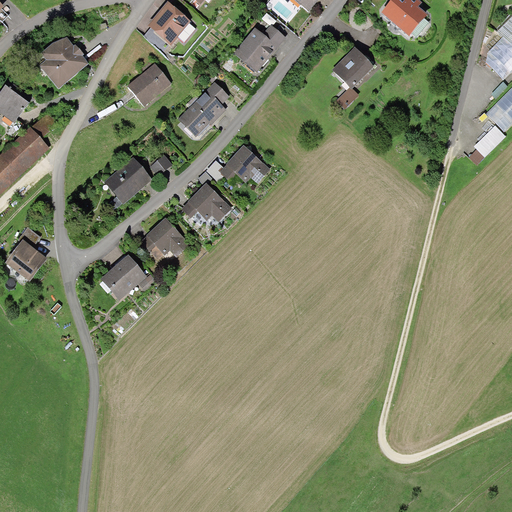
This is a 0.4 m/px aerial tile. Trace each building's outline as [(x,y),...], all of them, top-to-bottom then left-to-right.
[(283,0),(288,4),(290,0),(294,0),(309,12),(319,0),(283,0)] [(423,3),(418,0),(393,0),(382,13),(410,37),(428,16),(419,8),(423,3)] [(191,22),(168,3),(148,27),(151,29),(170,45),(172,47),(179,38),(178,38),(191,22)] [(511,14),(496,30),(504,37),(489,52),(486,63),(503,80),(511,71),(511,14)] [(271,26),(263,35),(278,48),(286,39),(271,26)] [(162,53),(170,45),(151,29),(144,36),(162,53)] [(263,35),(255,29),(234,54),(257,73),(278,48),(263,35)] [(67,38),(54,44),(42,54),(47,61),(40,66),(59,89),(89,65),(83,57),(85,56),(75,45),(74,46),(67,38)] [(355,48),(332,70),(350,88),(352,90),(353,89),(374,68),(355,48)] [(155,64),(127,87),(144,107),(172,85),(155,64)] [(215,83),(205,93),(212,100),(214,98),(222,106),(230,97),(215,83)] [(6,87),(0,94),(0,112),(15,124),(29,104),(6,87)] [(359,96),(353,89),(352,90),(350,88),(337,101),(345,109),(359,96)] [(511,88),(486,114),(505,133),(511,125),(511,88)] [(212,126),(227,111),(222,106),(214,98),(212,100),(205,93),(178,120),(196,138),(210,125),(212,126)] [(31,129),(41,140),(58,125),(48,114),(31,129)] [(506,137),(495,126),(474,147),(485,158),(506,137)] [(31,128),(0,156),(0,195),(50,149),(41,140),(31,129),(31,128)] [(271,170),(244,146),(226,166),(227,166),(236,175),(246,184),(251,178),(258,185),(271,170)] [(165,156),(150,168),(158,177),(173,165),(165,156)] [(134,158),(105,182),(124,205),(153,180),(134,158)] [(236,175),(227,166),(220,173),(230,182),(236,175)] [(198,180),(204,186),(207,184),(212,179),(206,172),(198,180)] [(207,184),(204,186),(188,202),(188,203),(198,212),(207,222),(212,216),(218,223),(232,209),(207,184)] [(198,212),(188,203),(181,210),(191,219),(198,212)] [(166,219),(147,237),(156,247),(165,256),(170,251),(172,254),(179,248),(183,253),(191,245),(166,219)] [(41,238),(28,228),(20,239),(23,241),(33,249),(41,238)] [(156,247),(147,237),(140,243),(149,253),(156,247)] [(33,249),(23,241),(21,244),(19,242),(12,251),(15,252),(6,264),(30,283),(48,260),(33,249)] [(129,256),(101,279),(120,301),(139,285),(147,278),(129,256)] [(151,275),(147,278),(139,285),(146,292),(157,282),(151,275)]
